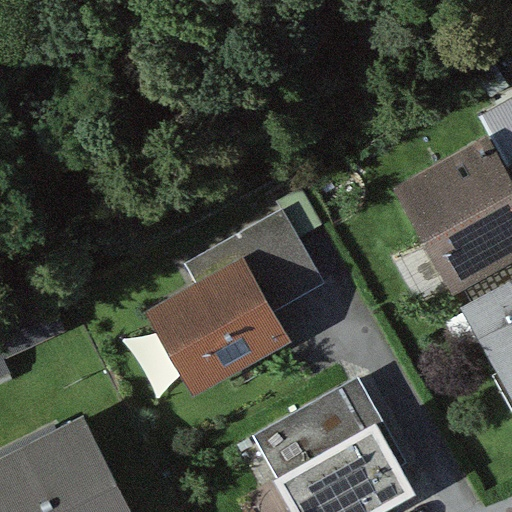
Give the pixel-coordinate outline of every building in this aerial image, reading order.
[(511,78),(488,88),(511,145),(511,78)] [(511,162),(502,143),(411,189),(466,296),(511,272),(511,162)] [(294,206),(198,259),(209,279),(252,255),(282,308),(306,295),(335,279),(294,206)] [(209,279),(159,306),(206,390),(299,338),(282,308),(252,255),(209,279)] [(511,285),(473,306),(511,380),(511,285)] [(0,374),(17,366),(11,354),(71,325),(57,298),(0,325),(0,374)] [(374,367),(273,423),(322,511),(377,511),(436,480),(374,367)] [(0,508),(2,511),(142,511),(92,414),(0,460),(0,508)]
